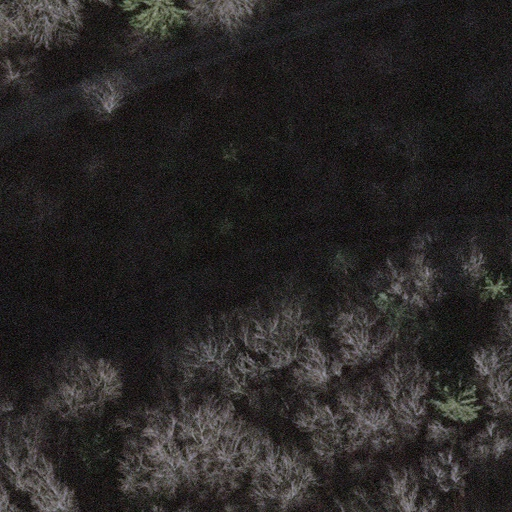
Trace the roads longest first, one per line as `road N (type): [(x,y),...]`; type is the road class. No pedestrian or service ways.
road 1 (track): [(0,305),(52,326),(156,301),(372,229),(511,235)]
road 2 (track): [(413,0),(26,121),(0,138)]
